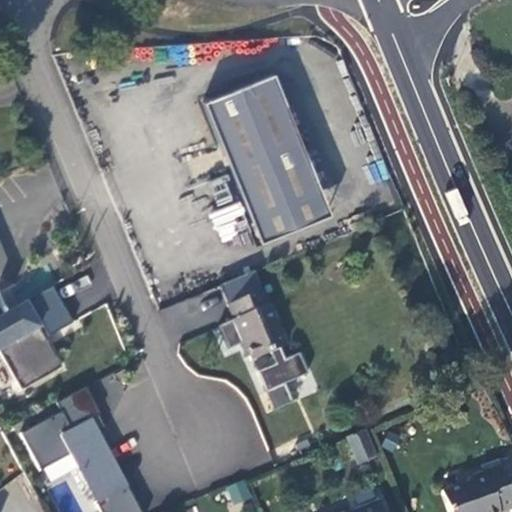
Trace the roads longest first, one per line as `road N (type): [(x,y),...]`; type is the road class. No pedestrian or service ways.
road 1 (residential): [(1,0),(155,377)]
road 2 (residential): [(155,377),(129,419),(158,480),(228,456),(208,413)]
road 3 (secondary): [(511,320),(433,126)]
